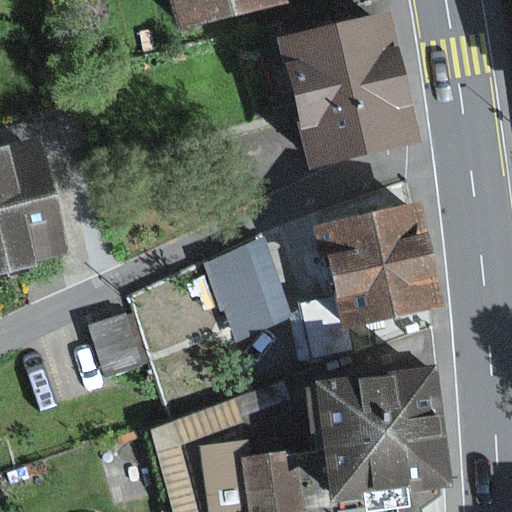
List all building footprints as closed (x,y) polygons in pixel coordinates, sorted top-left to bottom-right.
[(376,0),(305,0),(266,8),(292,131),(399,109),(376,0)] [(63,127),(0,138),(0,274),(87,259),(63,127)] [(413,203),(311,224),(331,322),(433,301),(413,203)] [(323,511),(394,511),(414,510),(453,506),(439,383),(311,397),(316,447),(323,511)] [(414,511),(414,510),(394,511),(323,511),(316,447),(252,454),(258,511),(414,511)]
